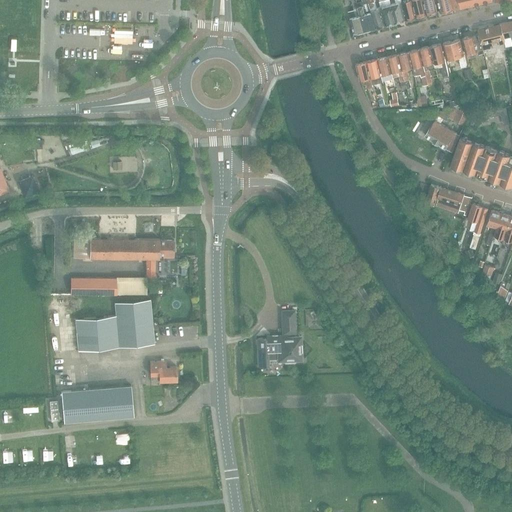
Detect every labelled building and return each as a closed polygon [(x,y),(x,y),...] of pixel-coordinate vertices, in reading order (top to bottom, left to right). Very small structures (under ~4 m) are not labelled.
[(355,33),(365,31),(356,0),(351,0),(356,16),(350,17),(355,33)] [(361,0),(356,0),(365,31),(375,28),(375,27),(371,12),(368,0),(362,1),(361,0)] [(386,24),(381,6),(377,8),(374,0),(367,0),(368,0),(371,12),(375,27),(386,24)] [(396,22),(391,4),(386,5),(384,0),(379,0),(381,6),(386,24),(396,22)] [(406,19),(402,1),(401,0),(395,0),(396,2),(391,4),(396,22),(406,19)] [(416,17),(412,0),(404,0),(402,1),(406,19),(416,17)] [(427,14),(423,0),(412,0),(416,17),(427,14)] [(423,0),(426,13),(437,10),(434,0),(423,0)] [(437,0),(441,12),(453,9),(451,0),(437,0)] [(505,46),(511,44),(511,42),(508,22),(501,23),(478,29),(479,34),(483,49),(493,47),(492,42),(498,41),(499,45),(505,43),(505,46)] [(484,53),(483,49),(479,34),(462,38),(466,53),(477,51),(478,54),(484,53)] [(461,67),(466,65),(460,39),(443,43),(447,59),(459,56),(461,67)] [(430,45),(435,68),(440,66),(443,76),(449,74),(441,43),(430,45)] [(435,68),(430,45),(419,48),(427,82),(431,81),(429,72),(436,71),(435,68)] [(428,84),(427,82),(419,48),(409,51),(413,67),(415,75),(421,73),(424,85),(428,84)] [(406,69),(413,67),(409,51),(398,54),(406,88),(411,87),(409,79),(406,69)] [(402,89),(406,88),(398,54),(388,56),(393,77),(399,75),(400,81),(402,89)] [(393,78),(393,77),(388,56),(377,59),(381,75),(383,81),(388,79),(393,78)] [(377,58),(367,61),(372,82),(382,80),(381,75),(377,59),(377,58)] [(373,86),(372,82),(367,61),(356,64),(360,80),(366,79),(368,87),(371,94),(375,93),(373,87),(373,86)] [(467,78),(472,77),(472,76),(470,67),(463,69),(465,78),(467,78)] [(392,98),(399,97),(398,84),(391,84),(392,98)] [(445,107),(459,108),(459,107),(457,99),(449,101),(451,107),(445,107)] [(506,106),(491,109),(492,115),(501,114),(503,123),(509,122),(506,106)] [(417,138),(442,154),(449,142),(448,142),(456,129),(434,115),(431,118),(429,116),(424,124),(426,125),(425,128),(424,127),(417,138)] [(511,153),(461,135),(451,165),(511,186),(511,184),(511,153)] [(112,161),(113,169),(122,169),(122,161),(112,161)] [(0,194),(9,190),(0,167),(0,194)] [(19,181),(24,194),(37,189),(32,175),(19,181)] [(442,207),(447,188),(431,183),(426,202),(442,207)] [(447,188),(442,207),(458,212),(459,209),(465,211),(464,214),(466,215),(472,197),(463,194),(464,193),(447,188)] [(470,229),(480,232),(488,207),(482,206),(483,205),(473,202),(468,218),(473,219),(470,229)] [(491,245),(494,235),(502,212),(492,209),(487,224),(492,225),(486,243),(491,245)] [(504,238),(511,215),(502,212),(494,235),(504,238)] [(163,256),(174,256),(174,240),(160,240),(160,238),(90,238),(73,237),(73,257),(90,258),(162,258),(163,256)] [(485,275),(490,279),(494,266),(485,263),(482,271),(486,272),(485,275)] [(492,281),(499,283),(502,274),(495,271),(492,281)] [(147,276),(116,275),(116,278),(116,294),(146,294),(147,276)] [(99,278),(71,278),(71,293),(116,294),(116,291),(116,278),(99,278)] [(497,294),(504,300),(508,290),(500,285),(498,291),(497,290),(496,293),(497,294)] [(116,315),(75,319),(78,350),(154,343),(150,298),(115,301),(116,315)] [(295,335),(294,335),(294,332),(295,332),(294,309),(281,310),(282,334),(266,334),(266,338),(257,338),(258,366),(268,366),(268,359),(281,359),(285,362),(294,362),(302,354),(301,340),(295,335)] [(159,372),(160,380),(177,380),(176,360),(153,361),(153,373),(159,372)] [(61,391),(64,421),(133,415),(131,385),(61,391)] [(58,399),(50,399),(52,420),(60,419),(58,399)]
